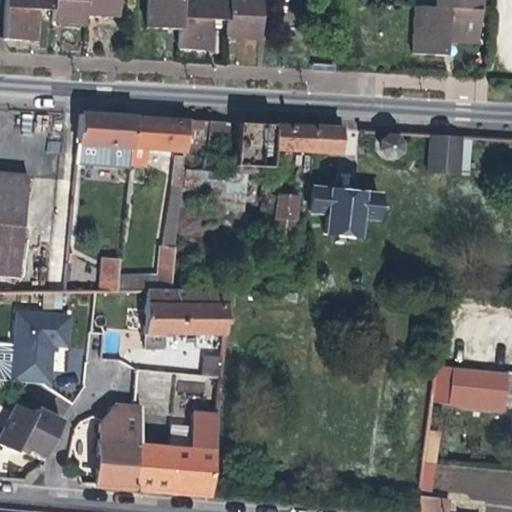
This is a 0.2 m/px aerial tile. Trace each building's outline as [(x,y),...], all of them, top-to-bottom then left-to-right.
[(37,13),(51,13),(50,23),(64,24),(84,25),(84,15),(99,15),(116,15),(116,0),(6,0),(4,39),(26,40),(35,40),(37,13)] [(257,0),(144,0),(144,25),(159,26),(177,27),(176,47),(197,49),(208,49),(210,18),(225,19),(224,35),(238,36),(256,37),(257,0)] [(432,0),(432,6),(414,6),(412,52),(441,54),(442,40),(455,40),(474,41),(475,18),(476,0),(432,0)] [(335,64),(312,63),(311,71),(334,72),(335,64)] [(76,143),(129,148),(132,116),(101,115),(78,113),(76,143)] [(182,151),(182,147),(185,120),(168,119),(132,116),(129,148),(127,163),(142,164),(144,149),(182,151)] [(203,148),(203,147),(204,121),(185,120),(182,147),(203,148)] [(203,147),(234,149),(235,122),(204,121),(203,147)] [(270,150),(311,153),(313,127),(246,123),(235,122),(234,149),(233,165),(268,167),(270,150)] [(340,129),(313,127),(311,153),(338,154),(340,129)] [(464,173),(464,161),(455,160),(457,135),(426,134),(424,171),(464,173)] [(466,136),(457,135),(455,160),(464,161),(466,136)] [(383,154),(389,154),(394,150),(395,143),(391,139),(385,139),(381,143),(380,150),(383,154)] [(158,238),(154,275),(154,276),(154,281),(170,282),(181,156),(172,155),(158,238)] [(0,172),(0,275),(16,278),(26,176),(0,172)] [(308,212),(324,213),(322,235),(356,238),(359,218),(377,220),(379,195),(348,191),(310,188),(308,212)] [(272,232),(291,234),(295,196),(275,195),(272,232)] [(97,291),(115,291),(117,276),(118,261),(100,259),(97,291)] [(143,275),(117,276),(115,291),(144,290),(143,275)] [(154,275),(143,275),(144,290),(169,290),(170,282),(154,281),(154,276),(154,275)] [(230,289),(169,290),(144,290),(143,335),(145,337),(145,350),(163,350),(163,334),(224,335),(227,303),(229,303),(230,289)] [(16,313),(10,382),(41,385),(48,389),(51,347),(66,349),(69,318),(16,313)] [(219,379),(222,357),(205,356),(203,377),(219,379)] [(504,373),(449,367),(445,402),(500,408),(504,373)] [(201,399),(217,400),(219,379),(203,377),(201,399)] [(15,406),(0,436),(0,447),(15,455),(19,446),(28,450),(26,454),(42,462),(62,423),(35,410),(33,415),(15,406)] [(97,426),(94,475),(93,487),(208,498),(216,416),(190,413),(186,447),(137,442),(140,408),(113,406),(97,426)] [(421,463),(417,496),(432,498),(435,464),(421,463)] [(80,474),(79,486),(93,487),(94,475),(80,474)] [(446,511),(448,500),(432,498),(417,496),(414,511),(446,511)]
